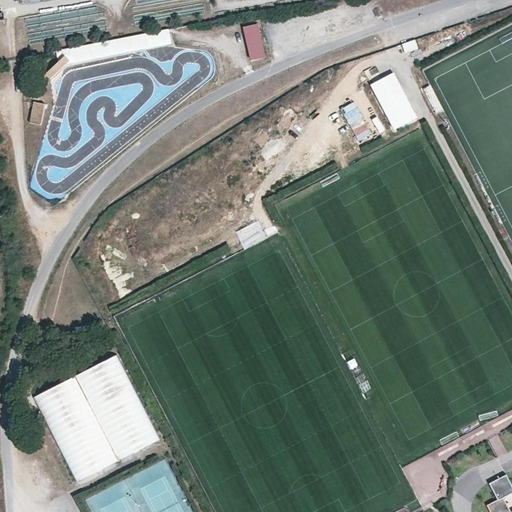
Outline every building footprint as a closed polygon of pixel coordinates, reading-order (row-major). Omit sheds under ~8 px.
[(47,16),(26,19),(28,35),(49,32),(47,16)] [(260,22),(244,23),(248,58),(264,56),(260,22)] [(401,42),(405,52),(418,47),(415,37),(401,42)] [(64,56),(44,75),(51,82),(70,63),(64,56)] [(371,80),(392,129),(417,118),(396,70),(371,80)] [(45,105),(33,103),(29,123),(40,126),(45,105)] [(76,379),(34,400),(77,485),(119,464),(161,443),(118,358),(76,379)] [(505,478),(491,485),(499,502),(489,507),(491,511),(511,511),(511,508),(511,509),(506,500),(511,496),(511,490),(511,491),(505,478)]
